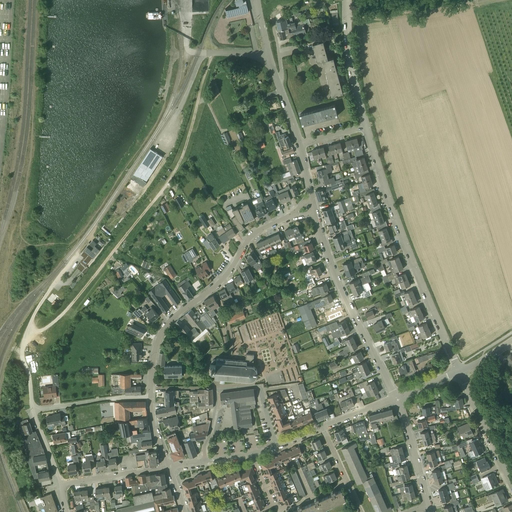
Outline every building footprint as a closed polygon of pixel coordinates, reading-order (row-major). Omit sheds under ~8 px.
[(235,0),(237,4),(238,4),(239,7),(225,10),(227,17),(249,12),(245,0),(243,0),(244,0),(243,0),(235,0)] [(278,30),(310,22),(314,21),(313,20),(312,20),(312,21),(309,21),(309,19),(293,23),(292,18),(276,22),(278,30)] [(310,32),(308,27),(315,25),(314,21),(310,22),(278,30),(280,38),(282,39),(310,32)] [(317,62),(323,61),(328,59),(326,53),(329,52),(330,51),(329,49),(328,48),(325,49),(323,41),(313,44),(317,62)] [(333,58),(328,59),(323,61),(327,78),(338,75),(336,68),(339,68),(339,66),(339,64),(338,63),(335,64),(333,58)] [(295,71),(300,71),(300,65),(304,65),(304,62),(295,62),(295,71)] [(338,75),(327,78),(332,96),(335,96),(335,97),(337,96),(337,95),(343,94),(341,86),(344,85),(344,84),(344,82),(342,81),(340,82),(338,75)] [(335,105),(316,110),(319,121),(325,119),(327,120),(330,119),(330,118),(338,116),(335,105)] [(312,122),(319,121),(316,110),(299,115),(302,125),(308,124),(309,125),(313,124),(312,122)] [(285,133),(280,135),(279,131),(275,133),(278,141),(280,147),(286,145),(287,148),(292,146),(288,136),(287,137),(285,133)] [(354,150),(354,151),(360,150),(359,146),(357,138),(351,140),(353,148),(354,150)] [(345,141),(347,150),(353,148),(351,140),(345,141)] [(334,144),(337,153),(343,151),(340,143),(334,144)] [(331,154),(337,153),(334,144),(328,146),(331,154)] [(318,149),(320,157),(326,156),(324,147),(318,149)] [(163,157),(150,148),(130,178),(131,179),(139,184),(144,187),(146,182),(163,157)] [(314,159),(320,157),(318,149),(312,151),(312,152),(313,155),(314,159)] [(364,157),(356,160),(357,166),(366,163),(364,157)] [(275,185),(287,180),(294,178),(293,175),(301,172),(296,160),(292,162),(290,158),(283,161),(284,164),(287,164),(291,175),(274,181),(269,170),(266,171),(271,184),(272,186),(275,185)] [(355,172),(353,172),(354,176),(364,173),(363,170),(368,169),(366,163),(357,166),(353,167),(355,172)] [(330,164),(327,164),(324,165),(325,169),(316,171),(318,178),(328,176),(327,173),(332,172),(330,164)] [(248,167),(244,169),(248,179),(252,177),(248,167)] [(371,180),(369,174),(365,175),(364,173),(354,176),(355,179),(359,177),(361,176),(363,182),(371,180)] [(330,186),(333,185),(331,178),(329,178),(328,176),(318,178),(320,185),(328,183),(329,186),(330,186)] [(364,192),(371,189),(370,186),(373,186),(371,180),(363,182),(364,188),(359,190),(360,193),(364,192)] [(326,197),(327,197),(331,196),(329,191),(332,190),(338,188),(337,183),(333,185),(330,186),(329,186),(315,191),(319,201),(322,200),(326,198),(326,197)] [(275,185),(272,186),(273,189),(276,195),(277,199),(280,198),(282,203),(286,201),(282,190),(277,191),(275,185)] [(282,189),(282,190),(286,201),(291,199),(289,195),(292,194),(290,188),(289,186),(285,187),(286,188),(282,189)] [(293,196),(299,193),(296,186),(290,188),(292,194),(293,196)] [(371,189),(364,192),(365,195),(367,201),(376,198),(374,192),(375,192),(374,188),(371,189)] [(276,195),(273,189),(269,191),(271,194),(263,199),(265,202),(265,203),(267,207),(268,207),(270,211),(270,210),(270,211),(273,209),(276,207),(273,201),(274,201),(272,198),(271,197),(276,195)] [(359,201),(359,199),(357,195),(337,202),(338,205),(340,209),(336,210),(336,209),(332,211),(330,207),(322,210),(325,218),(328,217),(328,216),(329,216),(342,211),(342,213),(353,208),(352,204),(359,201)] [(367,201),(370,207),(370,210),(380,206),(379,203),(378,204),(376,198),(367,201)] [(259,208),(255,210),(259,217),(265,214),(262,209),(265,207),(262,201),(258,203),(259,204),(257,205),(259,208)] [(164,213),(170,209),(167,203),(161,206),(164,213)] [(237,207),(237,208),(233,209),(232,208),(231,208),(227,211),(239,230),(240,229),(239,229),(241,228),(242,230),(245,228),(241,222),(244,221),(245,223),(248,222),(247,220),(249,219),(249,221),(252,220),(251,218),(254,217),(248,203),(242,205),(243,206),(238,209),(238,207),(237,207)] [(370,210),(372,213),(374,219),(382,216),(380,210),(381,209),(380,206),(370,210)] [(328,216),(328,217),(325,218),(327,224),(336,220),(335,218),(343,215),(342,213),(342,211),(329,216),(328,216)] [(209,225),(203,215),(199,218),(205,228),(209,225)] [(376,225),(377,228),(380,226),(386,224),(385,221),(384,222),(382,216),(374,219),(376,225)] [(211,227),(215,224),(211,218),(207,220),(209,224),(211,227)] [(341,230),(344,229),(341,221),(328,226),(330,232),(340,229),(341,230)] [(223,228),(230,238),(236,234),(232,227),(232,228),(229,223),(227,225),(223,228)] [(386,224),(380,226),(381,229),(378,230),(380,236),(388,234),(386,228),(388,227),(386,224)] [(298,245),(310,239),(304,242),(301,234),(297,226),(291,229),(294,236),(295,237),(298,245)] [(223,243),(230,238),(223,228),(219,230),(217,232),(219,236),(223,243)] [(285,231),(288,238),(294,236),(291,229),(291,228),(285,231)] [(335,244),(350,238),(347,230),(340,233),(341,235),(333,238),(335,244)] [(207,249),(212,246),(213,249),(214,249),(213,248),(216,247),(219,245),(211,233),(208,235),(210,237),(207,239),(207,240),(203,242),(207,249)] [(276,244),(282,241),(279,233),(273,236),(276,244)] [(381,246),(384,245),(387,244),(393,242),(392,239),(390,240),(388,234),(380,236),(382,242),(380,243),(381,246)] [(271,246),(276,244),(273,236),(267,238),(271,246)] [(265,249),(271,246),(267,238),(262,241),(265,249)] [(351,248),(357,246),(356,243),(352,244),(350,238),(335,244),(337,250),(345,247),(350,245),(351,248)] [(310,239),(298,245),(292,247),(290,248),(291,253),(297,250),(299,254),(314,248),(312,242),(311,243),(310,239)] [(97,246),(98,245),(92,240),(81,254),(84,257),(80,261),(86,265),(92,257),(93,258),(100,249),(95,245),(96,245),(97,246)] [(258,256),(260,259),(263,257),(261,253),(260,251),(265,249),(262,241),(256,243),(258,248),(255,249),(258,256)] [(384,245),(381,246),(377,248),(379,253),(387,250),(389,255),(397,252),(394,245),(385,248),(384,245)] [(262,266),(261,264),(260,261),(254,251),(250,254),(248,258),(248,260),(252,265),(254,264),(257,267),(258,269),(262,266)] [(317,261),(315,257),(313,252),(304,256),(308,265),(317,261)] [(357,258),(357,259),(343,264),(343,265),(343,266),(343,267),(344,267),(345,270),(360,265),(363,263),(361,257),(357,258)] [(398,257),(390,260),(393,266),(401,263),(398,257)] [(209,275),(207,272),(211,270),(210,269),(206,262),(201,265),(202,266),(196,269),(200,277),(201,276),(202,279),(209,275)] [(403,269),(401,263),(393,266),(389,267),(391,272),(386,275),(387,275),(388,278),(390,277),(396,274),(395,272),(403,269)] [(176,275),(170,265),(164,269),(168,275),(169,275),(171,279),(176,275)] [(361,268),(360,265),(345,270),(346,273),(346,274),(346,275),(347,275),(347,276),(355,273),(354,270),(361,268)] [(319,266),(313,269),(311,266),(302,270),(307,282),(303,283),(305,287),(315,283),(312,278),(316,276),(322,274),(319,266)] [(253,278),(248,268),(241,272),(244,278),(246,281),(249,279),(250,280),(253,278)] [(123,276),(119,270),(115,273),(118,279),(123,276)] [(372,273),(370,270),(361,273),(363,277),(349,283),(352,289),(364,284),(366,283),(364,277),(372,273)] [(405,273),(397,276),(397,277),(394,279),(396,284),(399,283),(408,279),(405,273)] [(240,275),(234,278),(237,284),(237,286),(243,283),(244,285),(247,284),(246,281),(244,278),(242,279),(240,275)] [(408,279),(399,283),(402,289),(410,285),(408,279)] [(149,291),(161,308),(164,312),(169,309),(161,297),(167,293),(175,305),(180,301),(177,297),(165,280),(149,291)] [(194,297),(193,296),(184,283),(182,281),(177,284),(179,287),(188,301),(194,297)] [(237,286),(237,284),(234,286),(232,282),(226,285),(228,289),(230,292),(236,289),(237,292),(240,290),(237,286)] [(267,283),(266,284),(265,283),(261,286),(263,290),(270,286),(267,282),(266,282),(267,283)] [(326,283),(315,288),(317,294),(329,290),(326,283)] [(367,291),(364,284),(352,289),(354,295),(362,292),(363,295),(362,295),(363,298),(367,296),(365,292),(367,291)] [(122,285),(112,292),(118,297),(122,295),(121,293),(122,292),(121,292),(124,289),(124,290),(125,289),(122,285)] [(230,299),(233,305),(235,303),(232,297),(230,292),(228,289),(226,291),(225,288),(219,291),(222,298),(225,297),(227,301),(230,299)] [(403,291),(400,292),(394,294),(396,297),(401,295),(403,300),(406,299),(414,296),(412,290),(404,293),(403,291)] [(330,294),(313,301),(316,308),(322,306),(322,305),(326,303),(327,303),(328,303),(329,302),(333,300),(330,294)] [(204,301),(208,308),(210,311),(219,306),(218,303),(213,295),(204,301)] [(414,296),(406,299),(409,305),(417,302),(414,296)] [(381,305),(379,302),(374,304),(376,307),(369,310),(369,311),(365,313),(368,318),(375,315),(373,311),(377,310),(377,311),(381,309),(379,305),(381,305)] [(303,320),(307,329),(317,325),(315,320),(308,303),(298,307),(302,318),(303,320)] [(140,309),(137,311),(136,309),(133,313),(138,318),(141,315),(143,313),(143,312),(148,316),(148,315),(153,320),(156,318),(157,318),(158,317),(158,316),(159,315),(151,307),(148,310),(145,306),(141,310),(140,309)] [(413,316),(422,312),(419,306),(411,310),(408,311),(407,309),(401,311),(403,314),(408,312),(410,317),(413,316)] [(194,313),(191,310),(186,314),(189,318),(194,325),(200,320),(206,329),(216,321),(212,315),(210,310),(201,317),(196,312),(194,313)] [(243,318),(245,317),(248,316),(247,313),(244,313),(244,312),(227,318),(229,323),(243,318)] [(408,328),(414,326),(414,325),(417,324),(416,322),(424,318),(422,312),(413,316),(415,320),(412,321),(412,322),(409,324),(408,322),(406,323),(408,328)] [(196,336),(199,333),(195,328),(189,332),(184,325),(179,319),(175,323),(194,343),(199,338),(196,336)] [(385,328),(383,325),(381,320),(378,322),(378,323),(376,324),(376,323),(374,324),(373,325),(376,332),(385,328)] [(329,325),(333,333),(336,332),(340,330),(348,326),(345,321),(337,325),(335,322),(329,325)] [(143,330),(144,328),(133,323),(131,327),(127,325),(125,330),(141,338),(142,334),(143,335),(145,331),(143,330)] [(418,326),(421,332),(429,329),(426,323),(418,326)] [(340,330),(336,332),(339,337),(350,332),(348,326),(340,330)] [(415,340),(417,343),(422,341),(421,338),(423,338),(431,335),(429,329),(421,332),(418,334),(420,338),(415,340)] [(384,344),(386,350),(392,348),(393,351),(398,349),(395,340),(398,339),(396,335),(389,338),(390,342),(384,344)] [(346,343),(347,345),(342,348),(355,342),(352,336),(341,342),(343,344),(346,343)] [(358,347),(355,342),(342,348),(343,351),(339,353),(341,358),(346,356),(345,353),(358,347)] [(130,363),(137,363),(137,359),(141,359),(141,354),(141,352),(141,343),(132,343),(132,359),(129,359),(130,363)] [(298,344),(292,345),(295,353),(300,351),(298,344)] [(399,350),(400,353),(392,355),(393,358),(392,358),(393,359),(392,359),(393,363),(394,363),(394,364),(401,361),(404,360),(401,352),(405,350),(404,348),(399,350)] [(360,351),(352,355),(353,355),(349,357),(350,359),(353,357),(356,362),(363,358),(362,354),(360,355),(359,352),(360,352),(360,351)] [(257,372),(257,371),(257,370),(256,370),(256,369),(256,368),(255,368),(255,367),(254,367),(253,366),(254,355),(246,354),(245,361),(231,360),(216,359),(216,360),(215,360),(215,359),(214,359),(213,359),(213,360),(212,360),(212,361),(211,363),(210,363),(210,369),(211,369),(211,374),(211,375),(212,376),(213,376),(214,376),(215,376),(215,378),(220,378),(220,381),(220,382),(224,383),(224,381),(224,379),(249,381),(250,381),(251,381),(252,380),(253,380),(254,379),(255,379),(256,378),(256,377),(257,376),(257,375),(257,374),(257,373),(257,372)] [(427,354),(418,358),(419,362),(429,359),(427,354)] [(413,363),(412,360),(404,362),(405,364),(401,365),(402,367),(399,368),(401,374),(403,374),(403,375),(405,376),(407,375),(408,375),(410,375),(411,374),(414,373),(416,371),(413,363)] [(338,367),(336,361),(329,363),(331,370),(338,367)] [(351,370),(353,373),(368,367),(366,361),(358,364),(355,366),(356,368),(351,370)] [(182,376),(182,366),(164,366),(165,376),(182,376)] [(98,367),(82,367),(82,375),(98,374),(98,367)] [(368,367),(353,373),(355,377),(362,374),(363,376),(370,373),(368,367)] [(126,394),(141,394),(141,386),(130,387),(129,378),(142,378),(142,374),(111,375),(111,388),(125,387),(126,394)] [(363,387),(364,389),(365,392),(366,391),(376,387),(374,381),(368,383),(367,380),(359,384),(361,389),(363,387)] [(55,386),(44,387),(45,398),(57,396),(55,386)] [(198,394),(198,395),(198,396),(201,395),(202,403),(198,403),(198,408),(213,408),(212,389),(210,389),(210,387),(207,387),(207,389),(205,389),(205,390),(197,390),(197,391),(198,394)] [(367,395),(368,397),(379,392),(376,387),(366,391),(367,395)] [(245,405),(250,405),(256,404),(254,394),(256,394),(255,389),(220,393),(221,404),(227,403),(241,401),(245,401),(245,405)] [(349,394),(347,395),(344,396),(349,407),(355,405),(352,398),(354,397),(357,402),(354,397),(352,391),(349,392),(349,394)] [(281,399),(279,396),(278,393),(268,398),(269,400),(270,400),(271,403),(281,399)] [(343,410),(349,407),(344,396),(339,398),(337,393),(335,394),(333,394),(336,400),(339,399),(343,410)] [(174,398),(165,398),(165,405),(170,405),(170,406),(175,405),(175,406),(179,406),(179,402),(175,402),(175,401),(174,401),(174,398)] [(321,419),(324,418),(318,404),(316,398),(309,400),(310,407),(315,405),(317,412),(315,413),(318,420),(319,420),(321,420),(321,419)] [(451,401),(451,404),(452,407),(446,408),(447,411),(455,410),(455,407),(463,406),(462,398),(459,399),(458,398),(457,399),(454,400),(451,401)] [(283,404),(282,402),(281,399),(271,403),(272,406),(271,406),(272,409),(283,404)] [(146,410),(146,402),(146,401),(115,402),(116,420),(129,419),(129,411),(146,410)] [(231,407),(232,415),(234,429),(253,426),(250,405),(245,405),(245,401),(241,401),(227,403),(227,405),(229,407),(231,407)] [(321,403),(318,404),(324,418),(326,417),(327,417),(328,417),(329,416),(330,416),(326,408),(324,409),(321,403)] [(283,404),(272,409),(273,411),(274,410),(276,413),(283,410),(281,407),(284,406),(283,404)] [(156,410),(157,416),(165,414),(165,415),(169,414),(181,411),(180,406),(179,406),(175,406),(175,405),(170,406),(170,407),(156,410)] [(437,413),(436,410),(432,410),(430,411),(429,407),(422,408),(423,415),(437,413)] [(369,416),(371,423),(375,422),(394,417),(392,409),(381,412),(369,416)] [(275,420),(276,419),(282,417),(287,415),(286,412),(284,413),(283,410),(276,413),(277,416),(276,417),(276,419),(275,420),(275,421),(275,420)] [(298,412),(299,414),(304,425),(306,424),(306,423),(309,422),(306,414),(304,410),(298,412)] [(312,421),(314,420),(310,410),(308,411),(309,413),(306,414),(309,422),(311,420),(312,421)] [(62,426),(66,425),(65,421),(64,416),(60,416),(60,413),(55,414),(56,415),(46,417),(48,426),(49,430),(53,429),(53,426),(61,424),(62,426)] [(295,419),(298,426),(301,425),(301,426),(304,425),(299,414),(297,415),(298,418),(295,419)] [(195,440),(206,437),(211,421),(207,420),(206,424),(196,426),(194,420),(200,418),(199,415),(192,418),(193,425),(192,425),(194,430),(194,433),(195,440)] [(438,415),(435,416),(435,415),(425,418),(425,419),(417,421),(419,428),(427,425),(427,422),(436,420),(439,419),(438,415)] [(180,427),(177,416),(163,420),(164,426),(167,426),(167,425),(169,424),(170,430),(180,427)] [(147,417),(143,418),(119,422),(122,436),(130,435),(132,435),(131,431),(130,430),(129,425),(135,423),(138,422),(139,424),(140,426),(149,424),(147,417)] [(279,427),(278,427),(280,432),(284,422),(282,417),(276,419),(279,427)] [(289,419),(289,420),(292,426),(292,427),(291,427),(292,427),(293,429),(295,428),(295,427),(298,426),(295,419),(292,420),(291,418),(289,419)] [(28,423),(28,421),(27,419),(22,421),(22,422),(20,422),(21,425),(22,425),(24,431),(21,433),(22,436),(21,436),(22,436),(36,431),(33,432),(30,422),(28,423)] [(280,432),(285,430),(284,429),(292,426),(289,420),(284,422),(280,432)] [(364,440),(363,434),(367,433),(366,430),(366,429),(367,428),(367,427),(366,426),(365,426),(364,421),(355,424),(360,441),(364,440)] [(472,422),(458,428),(461,435),(462,434),(464,438),(473,434),(470,427),(473,425),(472,422)] [(346,437),(344,432),(351,429),(352,433),(356,431),(355,424),(350,425),(343,429),(342,429),(334,432),(338,441),(346,437)] [(22,436),(25,450),(34,448),(41,445),(36,431),(22,436)] [(368,433),(369,436),(371,444),(376,443),(373,431),(368,433)] [(420,433),(422,439),(434,436),(433,433),(428,434),(427,431),(420,433)] [(67,440),(68,440),(67,438),(71,438),(70,432),(52,435),(54,443),(67,440)] [(132,435),(130,435),(131,443),(137,442),(138,449),(128,451),(129,453),(136,452),(142,451),(145,451),(145,449),(146,449),(146,447),(153,446),(152,440),(151,440),(150,432),(143,433),(132,435)] [(185,455),(181,447),(175,432),(166,435),(169,443),(168,443),(171,451),(173,457),(176,459),(185,455)] [(190,438),(183,440),(190,458),(197,455),(192,440),(195,440),(194,433),(189,434),(190,438)] [(435,439),(434,436),(422,439),(424,445),(431,443),(430,440),(435,439)] [(315,449),(322,445),(319,439),(312,442),(315,449)] [(483,451),(480,443),(478,439),(469,443),(472,450),(468,451),(470,457),(478,454),(479,454),(479,453),(483,452),(483,451)] [(346,459),(347,459),(356,455),(352,447),(357,445),(356,443),(347,447),(347,446),(342,449),(344,453),(346,456),(345,456),(346,459)] [(101,461),(97,461),(99,469),(106,468),(105,461),(109,460),(109,459),(108,453),(107,453),(106,444),(100,445),(102,455),(100,455),(101,461)] [(45,455),(46,455),(41,445),(34,448),(25,450),(27,458),(33,457),(45,455)] [(299,455),(302,453),(300,448),(299,446),(296,447),(296,446),(293,447),(297,458),(300,457),(299,455)] [(390,450),(391,452),(392,456),(396,455),(403,453),(401,446),(394,448),(390,450)] [(297,458),(293,447),(291,448),(291,449),(288,450),(291,458),(294,457),(295,459),(297,458)] [(118,455),(117,448),(111,449),(111,452),(108,453),(109,459),(109,460),(110,467),(117,466),(115,456),(118,455)] [(142,451),(136,452),(137,460),(140,460),(144,459),(145,467),(157,465),(157,464),(158,463),(159,463),(158,455),(157,455),(156,451),(151,452),(149,452),(149,450),(145,451),(142,451)] [(288,459),(291,458),(288,450),(285,452),(285,451),(283,451),(287,462),(289,461),(288,459)] [(317,453),(319,460),(327,456),(324,450),(318,453),(317,453)] [(440,456),(439,453),(438,450),(426,454),(428,460),(436,458),(440,456)] [(285,463),(287,462),(283,451),(280,452),(281,454),(278,455),(281,462),(284,461),(285,463)] [(399,464),(398,461),(405,459),(403,453),(396,455),(397,458),(393,459),(394,462),(393,462),(388,463),(389,467),(391,466),(394,466),(399,464)] [(46,455),(45,455),(33,457),(27,458),(30,466),(47,462),(46,455)] [(72,456),(74,464),(68,465),(68,468),(68,470),(69,469),(69,474),(77,472),(76,464),(79,463),(78,455),(72,456)] [(87,462),(83,463),(84,471),(91,470),(90,462),(94,461),(93,455),(86,456),(87,462)] [(280,469),(278,466),(278,463),(281,462),(278,455),(275,456),(274,455),(272,456),(274,460),(276,467),(278,470),(280,469)] [(358,461),(356,455),(347,459),(349,462),(348,462),(349,465),(350,465),(358,461)] [(481,472),(488,469),(490,468),(489,464),(487,464),(485,457),(473,462),(476,467),(478,466),(481,472)] [(430,466),(442,463),(441,460),(437,461),(436,458),(428,460),(430,466)] [(260,463),(272,468),(276,467),(274,460),(267,463),(266,461),(260,463)] [(321,464),(324,470),(332,467),(329,461),(321,464)] [(358,461),(350,465),(351,468),(350,468),(352,471),(353,471),(361,467),(358,461)] [(40,480),(50,478),(47,462),(30,466),(35,479),(39,478),(40,480)] [(262,469),(265,468),(268,475),(274,472),(272,468),(260,463),(262,469)] [(451,463),(445,465),(442,466),(443,468),(432,471),(434,478),(441,476),(440,472),(444,471),(444,469),(446,468),(452,466),(451,463)] [(408,472),(406,465),(400,467),(399,464),(394,466),(391,466),(392,470),(396,469),(397,475),(408,472)] [(243,480),(247,479),(252,467),(246,469),(247,471),(240,474),(243,480)] [(355,477),(364,473),(361,467),(353,471),(354,474),(353,474),(355,477)] [(233,473),(237,483),(240,481),(243,480),(240,474),(238,470),(236,471),(236,472),(233,473)] [(266,476),(266,475),(265,476),(266,476),(268,475),(269,477),(270,477),(271,480),(278,477),(276,474),(279,473),(278,470),(274,472),(268,475),(266,476)] [(205,474),(208,481),(215,479),(213,474),(212,475),(210,471),(208,472),(208,473),(205,474)] [(326,475),(329,481),(337,478),(334,472),(326,475)] [(403,480),(410,478),(408,472),(397,475),(396,475),(398,481),(392,483),(389,483),(390,487),(397,485),(404,483),(400,484),(399,481),(403,480)] [(164,484),(166,484),(166,483),(165,473),(156,474),(150,475),(146,475),(146,474),(138,476),(139,480),(139,483),(140,483),(140,484),(131,485),(135,504),(144,502),(146,501),(152,500),(154,500),(155,499),(172,495),(170,488),(166,489),(164,484)] [(228,474),(232,485),(237,483),(233,473),(231,474),(230,473),(228,474)] [(364,473),(355,477),(357,480),(356,481),(357,483),(362,481),(367,479),(364,473)] [(498,484),(496,479),(494,473),(481,479),(486,490),(498,484)] [(201,486),(203,485),(199,474),(197,475),(197,476),(194,477),(195,479),(197,485),(200,484),(201,486)] [(202,474),(199,474),(203,485),(205,484),(204,482),(208,481),(205,474),(202,475),(202,474)] [(226,476),(223,477),(226,485),(229,483),(230,486),(232,485),(228,474),(225,475),(226,476)] [(139,483),(139,480),(135,480),(135,481),(132,481),(132,476),(125,477),(127,486),(131,485),(140,484),(140,483),(139,483)] [(436,484),(447,481),(446,478),(442,479),(441,476),(434,478),(436,484)] [(227,488),(226,485),(223,477),(220,479),(219,478),(217,479),(221,489),(223,488),(223,490),(227,488)] [(279,480),(278,477),(271,480),(272,483),(271,483),(272,486),(282,481),(282,479),(279,480)] [(366,487),(374,483),(372,477),(368,479),(367,479),(362,481),(364,484),(365,484),(366,487)] [(195,479),(195,480),(187,482),(187,481),(182,483),(192,488),(197,486),(197,485),(195,479)] [(257,479),(255,480),(249,483),(244,485),(245,487),(248,486),(249,489),(256,486),(255,483),(256,483),(255,480),(257,480),(257,479)] [(283,483),(282,481),(272,486),(273,488),(274,487),(276,490),(282,487),(281,484),(283,483)] [(455,489),(455,488),(453,482),(447,485),(448,487),(438,490),(440,496),(448,494),(447,491),(455,489)] [(184,488),(185,488),(187,495),(194,493),(192,488),(182,483),(184,488)] [(374,483),(366,487),(365,487),(366,490),(367,490),(369,493),(377,489),(374,483)] [(402,493),(402,494),(413,490),(412,484),(404,486),(404,483),(397,485),(398,488),(399,488),(401,494),(402,493)] [(114,493),(115,498),(120,497),(120,496),(123,496),(122,492),(122,485),(115,486),(116,493),(114,493)] [(248,493),(249,495),(259,491),(258,489),(257,489),(256,486),(249,489),(250,492),(248,493)] [(102,488),(104,499),(104,500),(108,499),(111,499),(110,495),(111,495),(110,491),(109,487),(102,488)] [(283,490),(282,487),(276,490),(277,493),(276,494),(276,496),(287,492),(286,489),(283,490)] [(96,489),(97,500),(104,499),(102,488),(96,489)] [(377,489),(369,493),(368,493),(369,496),(370,496),(371,499),(380,495),(377,489)] [(507,500),(504,493),(502,489),(487,496),(488,501),(494,498),(497,505),(507,500)] [(90,506),(95,504),(94,503),(93,496),(88,497),(88,495),(87,490),(81,491),(82,498),(82,502),(89,501),(90,501),(90,506)] [(326,497),(330,507),(346,500),(343,494),(344,494),(343,492),(342,490),(336,492),(335,490),(331,492),(332,494),(326,497)] [(413,490),(402,494),(403,497),(404,500),(415,497),(413,490)] [(76,503),(78,503),(78,506),(75,507),(76,510),(83,508),(82,502),(82,498),(81,491),(74,492),(76,503)] [(259,491),(249,495),(250,498),(252,497),(253,500),(260,497),(259,494),(260,493),(259,491)] [(194,493),(187,495),(186,495),(186,494),(185,494),(187,498),(188,498),(189,501),(196,498),(195,495),(198,494),(197,492),(194,493)] [(282,500),(287,498),(285,495),(288,494),(287,492),(276,496),(277,498),(279,498),(280,501),(282,500)] [(448,494),(440,496),(442,502),(449,500),(450,503),(456,501),(455,495),(453,496),(452,492),(448,494)] [(57,511),(58,511),(51,493),(47,495),(40,497),(42,502),(42,503),(44,508),(45,511),(57,511)] [(175,501),(174,495),(172,495),(154,500),(156,511),(160,511),(164,511),(162,505),(175,501)] [(287,498),(282,500),(283,502),(284,502),(285,505),(293,502),(291,499),(294,498),(293,495),(287,498)] [(373,502),(374,505),(382,501),(380,495),(371,499),(370,499),(372,503),(373,502)] [(254,502),(252,503),(253,506),(263,501),(262,499),(261,500),(260,497),(253,500),(254,502)] [(311,511),(317,511),(330,507),(326,497),(319,500),(318,497),(314,499),(315,501),(308,505),(311,511)] [(189,506),(200,503),(200,501),(197,501),(196,498),(189,501),(190,504),(189,504),(189,506)] [(156,511),(154,500),(152,500),(146,501),(144,502),(135,504),(130,505),(127,506),(123,507),(116,509),(116,511),(156,511)] [(444,508),(444,511),(450,511),(457,510),(455,505),(459,504),(458,500),(457,500),(456,501),(450,503),(451,505),(444,508)] [(263,501),(253,506),(254,508),(256,507),(257,510),(265,507),(263,504),(264,504),(263,501)] [(382,501),(374,505),(373,506),(375,509),(375,508),(377,511),(376,511),(385,511),(392,509),(390,507),(386,509),(382,501)] [(192,511),(200,511),(201,511),(202,511),(203,511),(201,505),(200,503),(189,506),(190,509),(191,509),(192,511)]
